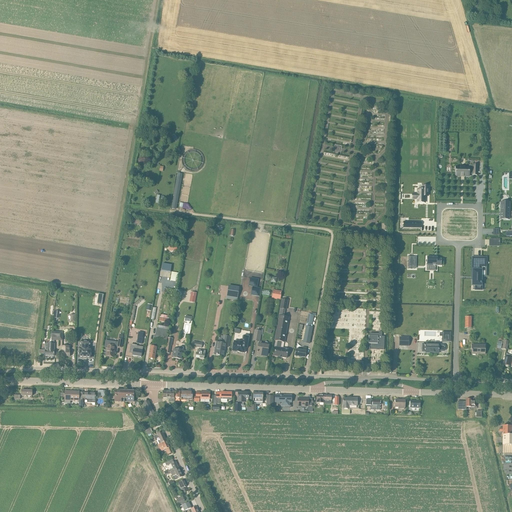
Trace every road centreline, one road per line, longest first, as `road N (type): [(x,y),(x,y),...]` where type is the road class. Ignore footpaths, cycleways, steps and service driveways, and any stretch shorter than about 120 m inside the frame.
road 1 (residential): [(361,377),(112,370)]
road 2 (track): [(0,408),(125,411),(174,511)]
road 3 (track): [(96,370),(121,205),(168,211)]
road 4 (track): [(121,205),(157,0)]
road 5 (tertiary): [(148,384),(316,389)]
road 6 (tertiary): [(0,380),(148,384)]
road 7 (track): [(0,102),(137,126)]
road 8 (unclassified): [(203,511),(148,384)]
road 9 (residential): [(458,243),(455,381)]
road 10 (track): [(34,369),(44,288),(0,281)]
